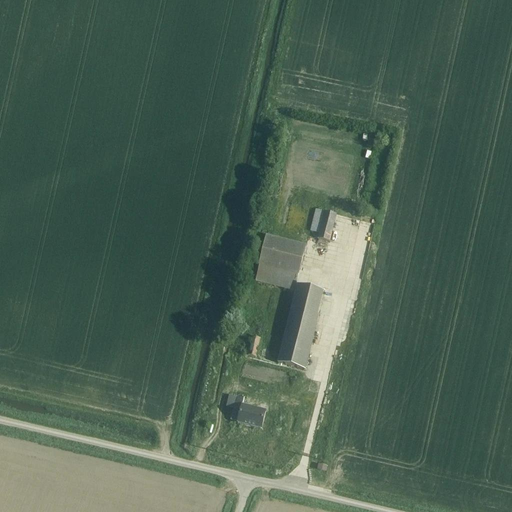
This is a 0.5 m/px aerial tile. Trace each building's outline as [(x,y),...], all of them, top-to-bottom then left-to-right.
[(325,212),(316,210),(310,232),(319,234),(318,240),(330,243),(337,215),(325,212)] [(267,237),(260,266),(255,282),(294,292),(306,246),(267,237)] [(305,371),(325,293),(298,286),(278,364),(305,371)] [(253,337),(248,356),(256,358),(261,339),(253,337)] [(238,424),(262,430),(266,412),(243,406),(244,400),(237,398),(231,421),(238,422),(238,424)]
